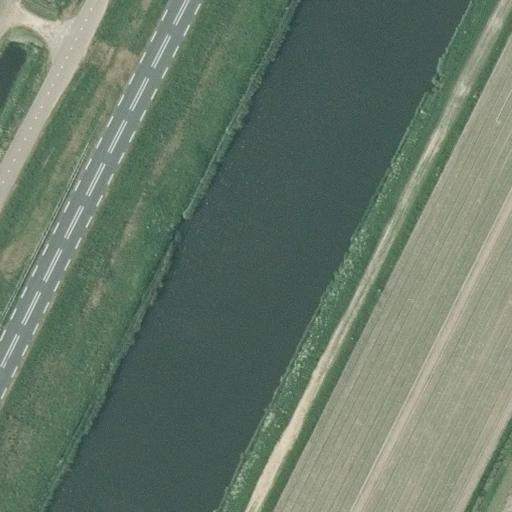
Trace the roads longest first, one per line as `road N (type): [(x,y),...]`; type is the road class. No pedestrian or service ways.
road 1 (track): [(501,0),(247,511)]
road 2 (primary): [(0,371),(187,0)]
road 3 (unclassified): [(96,0),(0,186)]
